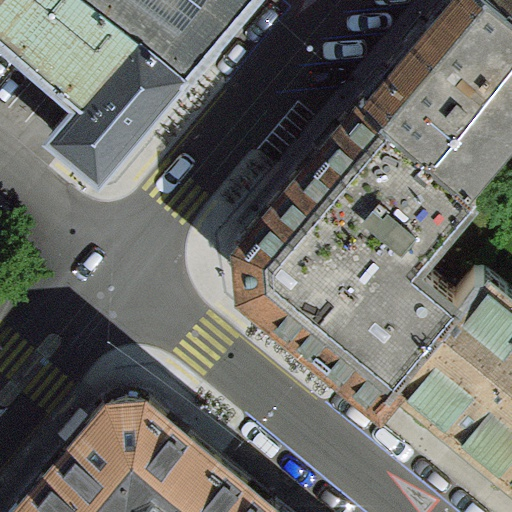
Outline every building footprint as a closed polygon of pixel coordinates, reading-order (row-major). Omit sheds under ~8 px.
[(53,0),(0,0),(0,30),(17,45),(53,0)] [(92,0),(53,0),(17,45),(82,97),(56,130),(101,166),(179,70),(92,0)] [(92,0),(179,70),(187,72),(247,0),(92,0)] [(511,0),(443,0),(367,90),(471,176),(511,127),(511,0)] [(471,176),(367,90),(245,233),(247,276),(379,386),(397,364),(457,288),(398,238),(414,220),(426,229),(434,228),(463,195),(476,179),(471,176)] [(477,264),(457,288),(397,364),(511,458),(511,285),(485,263),(477,264)] [(257,511),(274,493),(149,392),(109,395),(20,498),(37,511),(257,511)] [(296,511),(274,493),(257,511),(296,511)] [(37,511),(20,498),(8,511),(37,511)]
